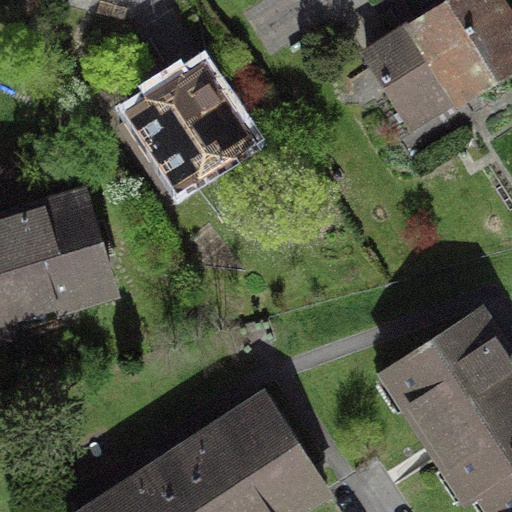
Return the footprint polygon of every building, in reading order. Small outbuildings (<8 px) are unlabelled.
[(511,45),(482,0),(430,0),(344,57),(399,142),(511,68),(511,45)] [(199,68),(107,115),(151,199),(243,152),(199,68)] [(84,192),(0,214),(0,321),(111,293),(84,192)] [(511,511),(511,364),(466,298),(356,373),(452,511),(511,511)] [(305,511),(323,500),(247,390),(69,511),(305,511)]
